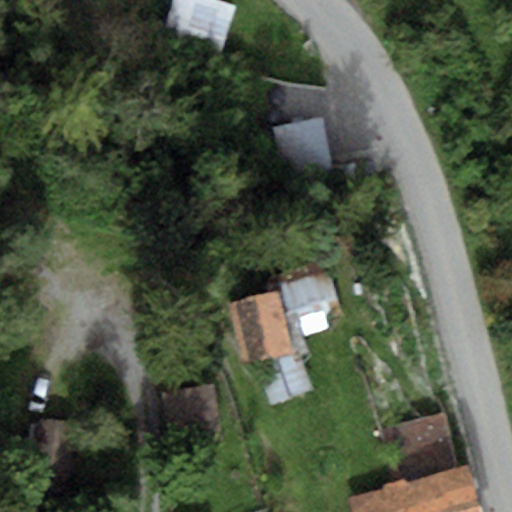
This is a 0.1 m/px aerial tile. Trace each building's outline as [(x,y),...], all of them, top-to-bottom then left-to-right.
[(218,60),(236,5),(219,0),(171,0),(159,40),(218,60)] [(332,168),(319,116),(274,128),(287,180),(332,168)] [(325,262),(278,273),(287,311),(334,299),(325,262)] [(277,292),(228,302),(242,367),(291,356),(277,292)] [(212,385),(162,392),(169,447),(220,441),(212,385)] [(395,486),(348,500),(352,511),(478,511),(466,466),(458,468),(444,412),(384,430),(395,486)] [(75,421),(39,421),(37,483),(74,484),(75,421)]
